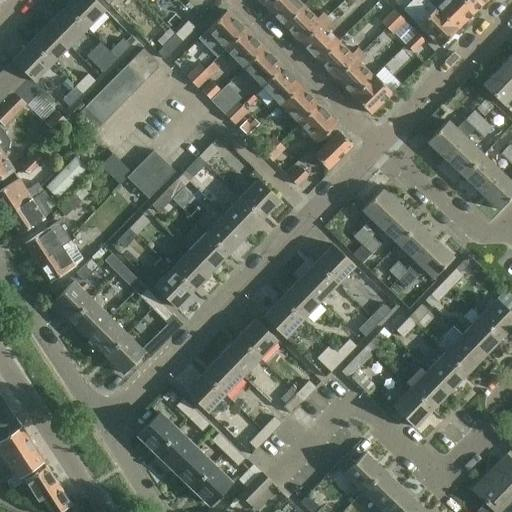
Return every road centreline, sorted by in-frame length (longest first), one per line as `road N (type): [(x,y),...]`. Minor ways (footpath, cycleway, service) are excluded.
road 1 (residential): [(101,430),(379,143)]
road 2 (residential): [(271,478),(336,413),(351,410),(370,415),(436,478),(486,427),(511,386)]
road 3 (residential): [(379,143),(233,0)]
road 4 (residential): [(511,7),(379,143)]
road 5 (residential): [(101,430),(0,272)]
road 6 (tertiary): [(0,358),(104,511)]
road 7 (residential): [(511,235),(474,231),(379,143)]
